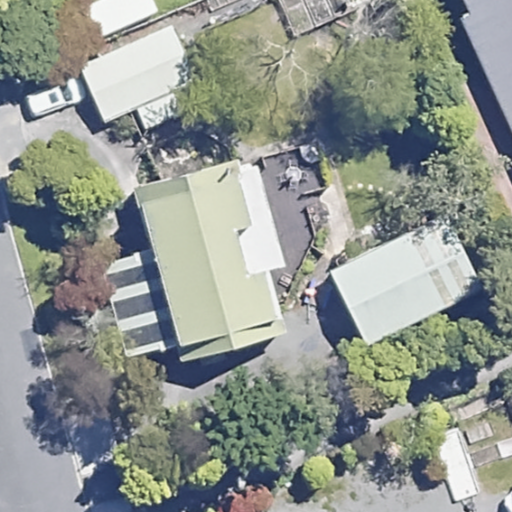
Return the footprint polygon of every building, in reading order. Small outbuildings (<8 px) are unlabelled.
[(511,0),(444,0),(453,22),(511,0)] [(511,0),(453,22),(494,132),(511,125),(511,0)] [(160,15),(65,52),(87,107),(118,95),(159,79),(181,71),(160,15)] [(159,79),(118,95),(128,121),(169,105),(159,79)] [(511,125),(494,132),(511,179),(511,125)] [(154,181),(183,336),(293,316),(265,161),(154,181)] [(432,200),(325,258),(368,337),(475,278),(432,200)]
